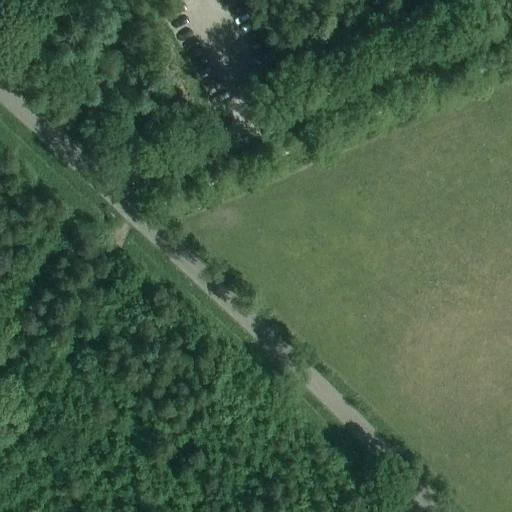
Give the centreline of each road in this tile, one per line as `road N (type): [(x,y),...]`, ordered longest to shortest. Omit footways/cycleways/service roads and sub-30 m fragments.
road 1 (tertiary): [(435,511),(0,87)]
road 2 (track): [(511,23),(238,135)]
road 3 (track): [(0,442),(133,212)]
